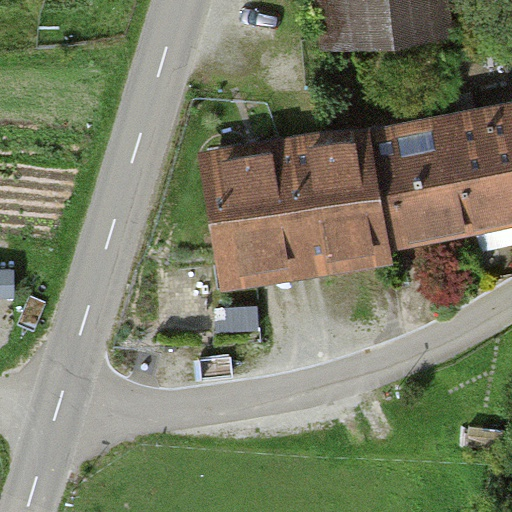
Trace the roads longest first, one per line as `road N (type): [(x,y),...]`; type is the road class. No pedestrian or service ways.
road 1 (residential): [(61,408),(226,410),(372,381),(511,304)]
road 2 (tertiary): [(61,408),(186,0)]
